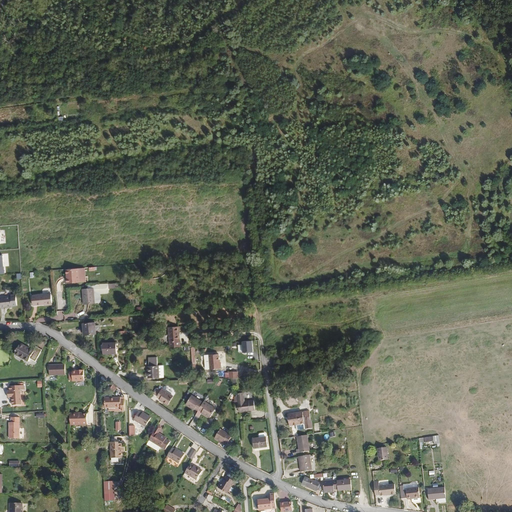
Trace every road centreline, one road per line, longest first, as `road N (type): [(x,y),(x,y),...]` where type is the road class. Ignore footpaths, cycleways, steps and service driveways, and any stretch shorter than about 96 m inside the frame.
road 1 (residential): [(274,483),(49,332),(0,326)]
road 2 (residential): [(265,361),(279,467),(274,483)]
